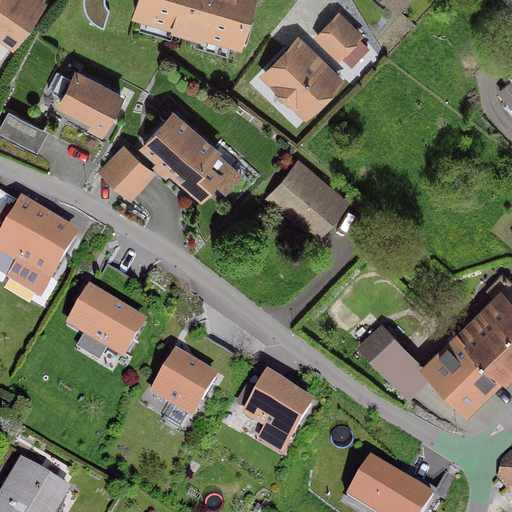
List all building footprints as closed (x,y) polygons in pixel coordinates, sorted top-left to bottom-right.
[(0,0),(0,39),(11,46),(41,2),(37,0),(0,0)] [(102,29),(108,10),(106,9),(105,7),(104,6),(104,5),(103,3),(103,1),(103,0),(81,0),(81,2),(82,7),(82,9),(83,12),(84,13),(85,16),(87,18),(89,20),(90,22),(92,24),(95,26),(97,27),(100,28),(102,29)] [(136,0),(133,13),(237,44),(250,0),(136,0)] [(384,0),(395,9),(402,0),(384,0)] [(358,35),(336,14),(315,36),(337,57),(358,35)] [(304,112),(335,80),(296,42),(264,74),(304,112)] [(119,95),(74,72),(71,79),(55,71),(46,89),(62,97),(58,103),(71,110),(76,113),(102,126),(119,95)] [(511,78),(498,91),(511,106),(511,78)] [(0,131),(34,149),(44,131),(8,113),(0,127),(0,131)] [(215,151),(171,113),(142,146),(195,193),(202,192),(213,180),(213,173),(204,165),(215,151)] [(124,193),(145,169),(122,149),(101,173),(124,193)] [(343,202),(298,164),(268,198),(314,236),(343,202)] [(73,238),(19,205),(0,236),(0,252),(47,280),(73,238)] [(511,284),(502,276),(487,291),(499,303),(474,329),(477,333),(466,344),(501,376),(511,365),(511,284)] [(88,292),(68,325),(121,356),(141,324),(88,292)] [(403,348),(380,326),(360,347),(383,369),(403,348)] [(466,344),(456,334),(454,336),(422,367),(464,410),(499,376),(500,376),(501,376),(466,344)] [(173,355),(151,391),(192,416),(214,379),(173,355)] [(265,379),(243,414),(288,440),(309,405),(280,387),(265,378),(265,379)] [(422,511),(431,497),(368,459),(345,497),(369,511),(422,511)] [(14,472),(0,495),(0,500),(19,511),(48,511),(63,489),(20,463),(14,472)] [(19,511),(0,500),(0,511),(19,511)]
